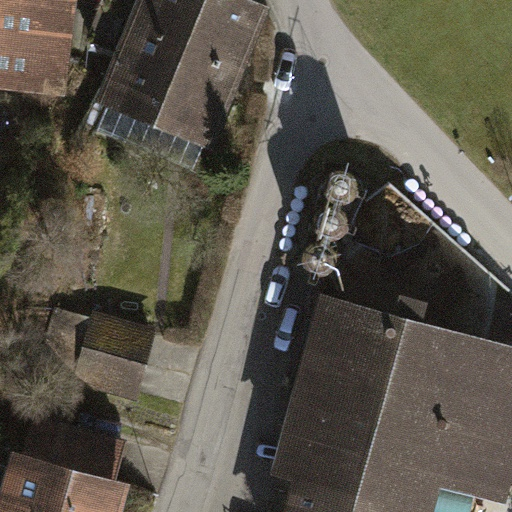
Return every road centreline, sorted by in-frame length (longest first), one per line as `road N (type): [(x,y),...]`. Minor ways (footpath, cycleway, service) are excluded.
road 1 (residential): [(182,511),(282,163),(306,126),(361,77)]
road 2 (residential): [(361,77),(511,244)]
